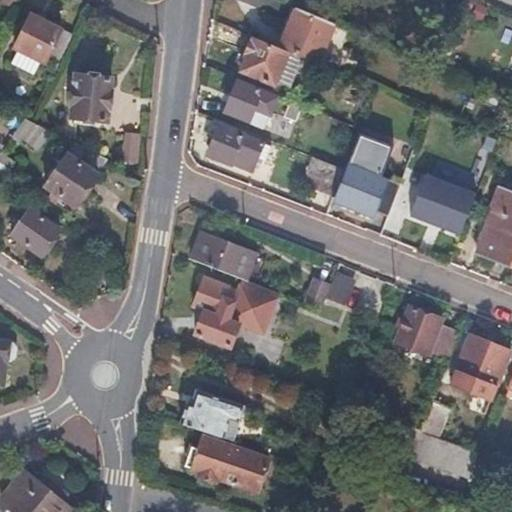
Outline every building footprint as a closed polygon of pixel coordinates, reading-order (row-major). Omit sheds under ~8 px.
[(337,24),(298,8),(290,27),(283,45),(322,61),(337,24)] [(72,35),(36,17),(21,48),(23,49),(46,61),(56,67),(72,35)] [(288,52),(253,38),(247,54),(241,70),(275,83),(277,79),(288,52)] [(46,61),(23,49),(15,65),(38,77),(46,61)] [(299,56),(288,52),(277,79),(288,83),(299,56)] [(65,74),(55,69),(33,111),(43,116),(65,74)] [(111,78),(77,75),(73,116),(108,119),(109,99),(111,78)] [(274,97),(236,82),(231,95),(225,108),(263,124),(274,97)] [(300,104),(290,100),(283,115),(293,119),(300,104)] [(263,142),(220,125),(214,140),(209,154),(253,171),(263,142)] [(393,145),(361,133),(341,183),(349,187),(341,207),(374,219),(376,213),(390,177),(381,174),(393,145)] [(145,136),(129,134),(127,164),(143,165),(145,136)] [(99,173),(70,153),(47,186),(76,206),(88,190),(99,173)] [(315,160),(309,174),(321,179),(316,191),(334,198),(340,182),(344,171),(315,160)] [(475,194),(425,175),(410,215),(433,224),(460,234),(475,194)] [(349,187),(341,183),(333,203),(341,207),(349,187)] [(489,214),(492,215),(478,253),(494,259),(510,265),(511,259),(511,192),(499,188),(489,214)] [(60,229),(32,208),(12,236),(26,246),(40,256),(60,229)] [(234,245),(203,233),(192,260),(244,280),(247,281),(257,254),(234,245)] [(354,281),(338,275),(329,299),(344,305),(354,281)] [(194,306),(204,310),(194,334),(229,349),(239,325),(263,335),(280,294),(247,281),(244,280),(240,293),(230,289),(230,287),(206,278),(200,292),(194,306)] [(331,285),(316,279),(305,304),(321,310),(331,285)] [(428,315),(411,308),(398,343),(431,356),(432,353),(442,327),(444,321),(428,315)] [(461,335),(442,327),(432,353),(452,360),(461,335)] [(511,350),(493,343),(472,335),(452,386),(494,402),(511,353),(511,350)] [(336,379),(318,372),(311,391),(329,398),(336,379)] [(376,385),(359,379),(349,405),(366,411),(376,385)] [(195,403),(189,401),(182,421),(225,436),(231,419),(241,422),(246,406),(200,388),(197,396),(195,403)] [(451,409),(435,403),(424,433),(440,438),(451,409)] [(393,421),(383,446),(470,478),(480,453),(440,438),(424,433),(393,421)] [(197,453),(191,451),(189,459),(186,467),(200,471),(204,477),(214,481),(219,478),(258,492),(270,460),(203,437),(197,453)] [(24,473),(2,500),(17,511),(71,511),(68,509),(61,503),(66,496),(44,478),(38,485),(24,473)]
